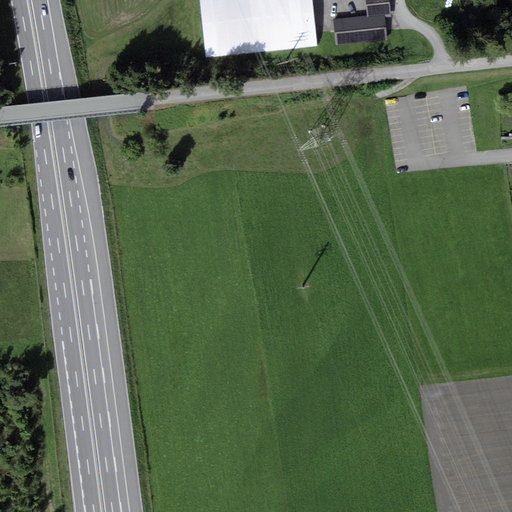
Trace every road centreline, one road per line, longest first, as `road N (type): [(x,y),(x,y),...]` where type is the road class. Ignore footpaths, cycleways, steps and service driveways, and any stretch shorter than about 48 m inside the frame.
road 1 (trunk): [(113,511),(38,0)]
road 2 (trunk): [(19,0),(93,511)]
road 3 (unclassified): [(511,61),(0,115)]
